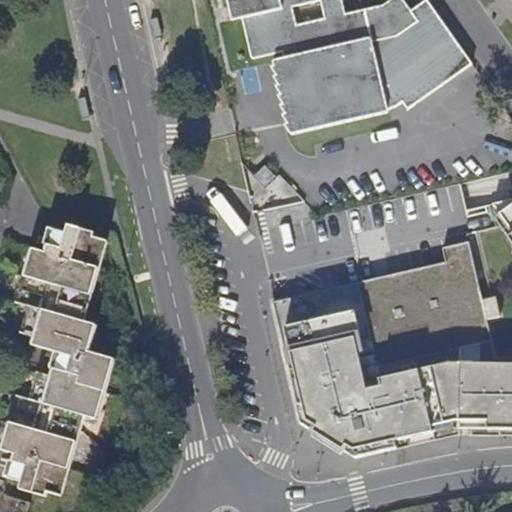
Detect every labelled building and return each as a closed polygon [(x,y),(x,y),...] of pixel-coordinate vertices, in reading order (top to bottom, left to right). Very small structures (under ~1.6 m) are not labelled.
[(236,0),(251,60),(282,52),(283,59),(272,62),(269,66),(274,72),(271,75),(276,82),(273,85),(278,92),(275,95),(281,104),(277,107),(283,115),(280,117),(286,126),(283,128),(290,137),(337,126),(391,113),(391,109),(396,108),(403,102),(408,109),(471,65),(427,3),(411,13),(400,0),(395,0),(385,8),(344,17),(340,0),(236,0)] [(265,167),(256,176),(265,185),(274,176),(265,167)] [(280,201),(301,197),(280,176),(267,188),(280,201)] [(511,200),(494,205),(511,230),(511,237),(510,239),(511,241),(511,200)] [(15,402),(13,412),(2,451),(14,455),(12,462),(9,461),(4,478),(22,483),(20,490),(46,498),(48,493),(62,498),(86,418),(98,421),(116,361),(90,354),(97,327),(86,323),(108,243),(94,239),(95,233),(67,225),(65,233),(49,228),(44,245),(46,246),(45,253),(32,249),(20,289),(17,300),(16,304),(28,308),(21,334),(33,338),(31,346),(54,352),(50,370),(52,370),(50,377),(37,373),(29,400),(17,396),(15,402)] [(442,263),(268,301),(297,426),(365,411),(360,389),(371,384),(370,378),(439,362),(496,359),(488,324),(505,321),(501,295),(480,300),(466,242),(439,250),(442,263)] [(511,359),(496,359),(439,362),(370,378),(371,384),(360,389),(365,411),(304,426),(358,459),(398,449),(396,440),(435,434),(434,427),(458,422),(487,423),(487,431),(511,430),(511,359)] [(27,511),(29,505),(5,498),(1,511),(27,511)]
